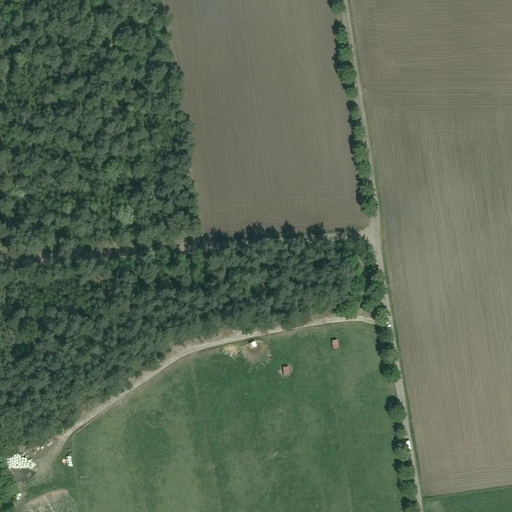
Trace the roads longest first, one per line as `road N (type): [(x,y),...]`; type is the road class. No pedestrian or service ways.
road 1 (residential): [(345,0),(419,511)]
road 2 (track): [(374,234),(0,262)]
